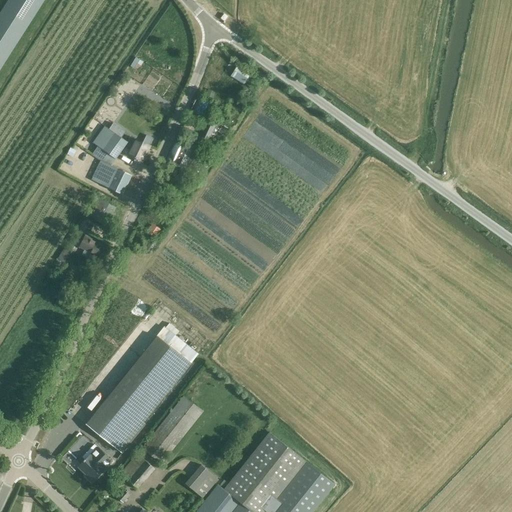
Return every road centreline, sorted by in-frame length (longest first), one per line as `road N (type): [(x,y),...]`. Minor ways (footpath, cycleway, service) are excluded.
road 1 (residential): [(18,460),(192,85)]
road 2 (unclassified): [(511,240),(213,26)]
